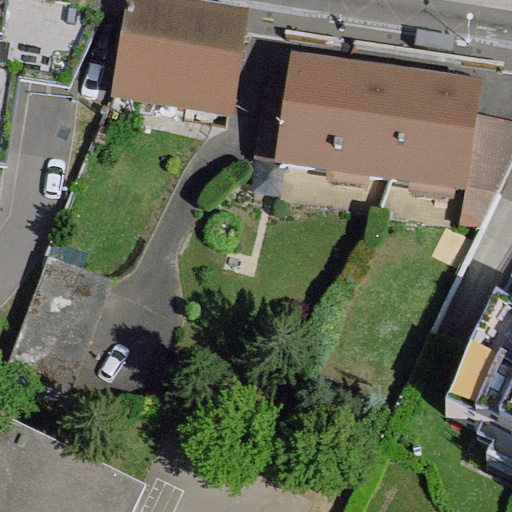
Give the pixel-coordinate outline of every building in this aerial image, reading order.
[(57,6),(11,0),(5,0),(0,37),(0,74),(45,82),(68,86),(93,30),(94,11),(57,6)] [(223,27),(105,9),(88,103),(209,121),(223,27)] [(263,99),(256,161),(466,189),(474,124),(476,105),(277,78),(263,99)] [(511,169),(511,130),(474,124),(466,189),(464,210),(490,214),(500,194),(511,169)] [(511,315),(499,309),(449,415),(511,442),(511,315)] [(0,428),(0,511),(139,511),(146,499),(0,428)]
